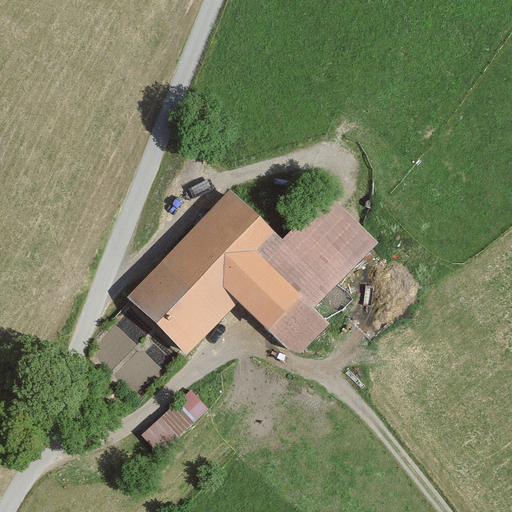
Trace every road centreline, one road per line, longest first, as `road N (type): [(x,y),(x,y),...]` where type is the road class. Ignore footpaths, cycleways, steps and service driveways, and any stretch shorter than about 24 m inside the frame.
road 1 (unclassified): [(2,511),(213,0)]
road 2 (track): [(28,463),(108,435),(190,368),(249,348),(337,387),(445,511)]
